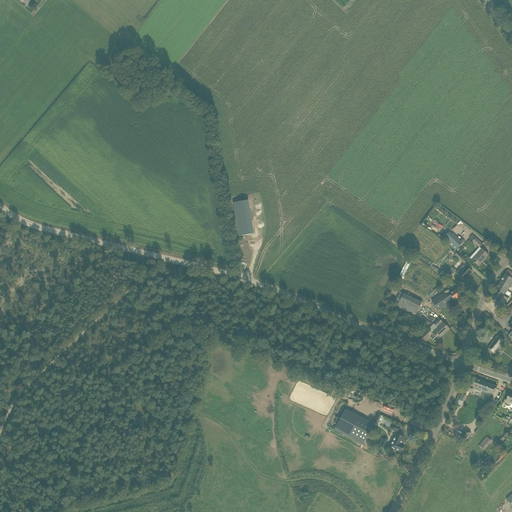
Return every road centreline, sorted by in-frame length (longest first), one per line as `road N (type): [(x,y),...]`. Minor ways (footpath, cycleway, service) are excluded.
road 1 (unclassified): [(462,362),(252,280),(51,230),(0,206)]
road 2 (tertiary): [(394,511),(462,362)]
road 3 (track): [(55,356),(162,257)]
road 4 (tertiary): [(462,362),(491,277),(511,255)]
